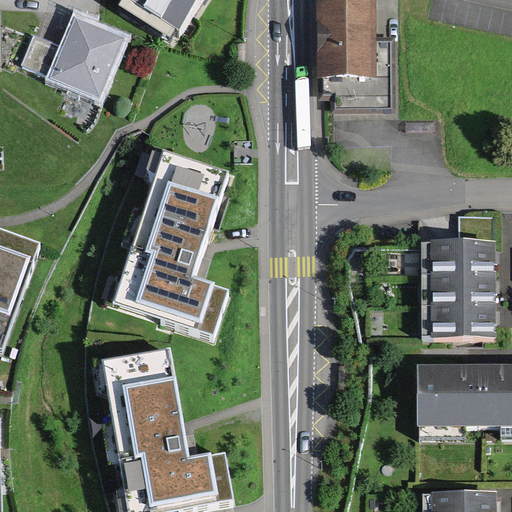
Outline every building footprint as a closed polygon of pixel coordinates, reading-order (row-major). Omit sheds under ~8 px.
[(178,39),(204,0),(123,0),(123,2),(178,39)] [(348,0),(318,0),(318,83),(321,84),(321,102),(336,102),(336,113),(397,114),(397,38),(373,38),(373,1),(348,0)] [(99,104),(124,44),(76,23),(65,50),(36,37),(23,68),(52,80),(50,83),(99,104)] [(226,180),(161,158),(113,307),(214,340),(227,298),(192,287),(226,180)] [(461,220),(462,244),(490,243),(489,218),(461,220)] [(0,354),(37,254),(0,240),(0,354)] [(421,251),(422,345),(494,345),(494,318),(494,287),(494,257),(494,250),(421,251)] [(168,354),(100,366),(125,511),(188,511),(233,504),(225,460),(188,466),(168,354)] [(511,363),(494,364),(418,365),(418,424),(422,424),(422,440),(463,440),(463,427),(503,427),(503,438),(511,437),(511,363)] [(497,499),(426,499),(425,511),(496,511),(497,507),(497,499)]
